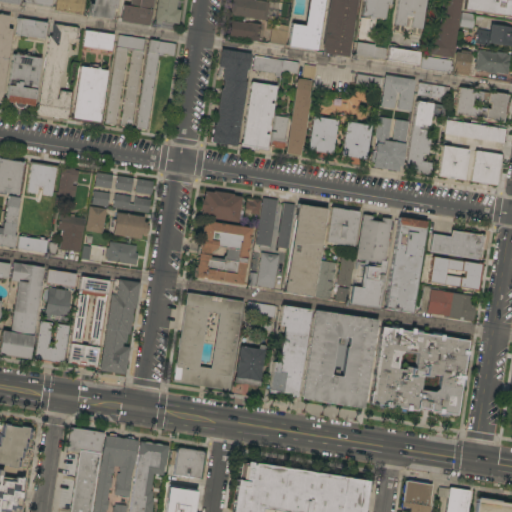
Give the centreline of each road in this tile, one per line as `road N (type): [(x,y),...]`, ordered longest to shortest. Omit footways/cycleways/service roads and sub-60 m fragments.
road 1 (residential): [(0,135),(511,213)]
road 2 (primary): [(61,396),(480,463)]
road 3 (residential): [(205,0),(141,410)]
road 4 (tertiary): [(511,253),(480,463)]
